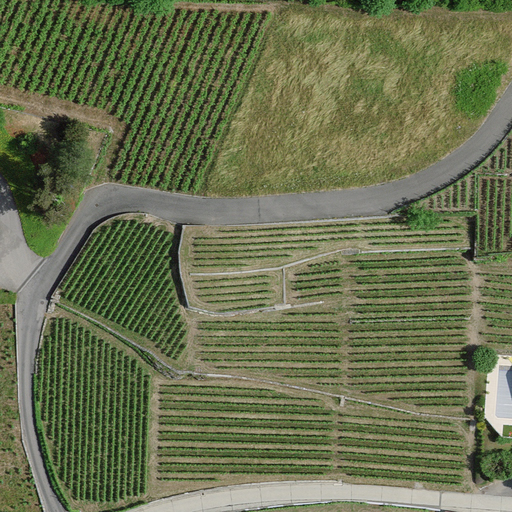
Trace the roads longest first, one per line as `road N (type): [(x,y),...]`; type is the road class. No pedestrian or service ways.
road 1 (unclassified): [(511,104),(456,163),(387,196),(258,210),(124,198),(97,204),(32,293),(25,405),(57,511)]
road 2 (residential): [(511,505),(299,490),(165,511)]
